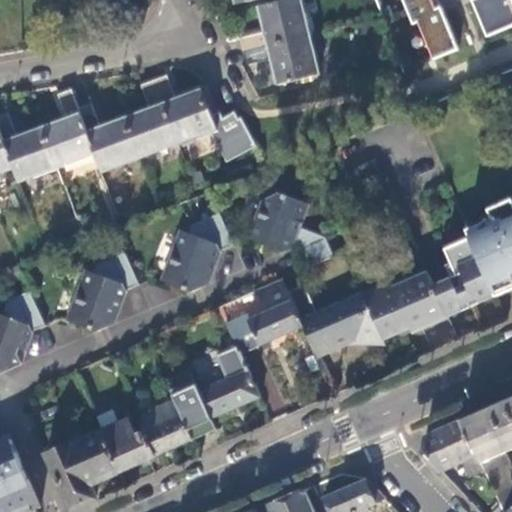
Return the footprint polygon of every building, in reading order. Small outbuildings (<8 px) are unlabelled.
[(242,52),(308,36),(298,0),(287,0),(257,7),(263,32),(239,37),(242,52)] [(402,0),(413,25),(418,23),(434,61),(458,50),(441,8),(436,10),(432,0),(402,0)] [(441,8),(437,0),(432,0),(436,10),(441,8)] [(511,0),(472,0),(484,28),(508,18),(511,27),(511,0)] [(318,75),(308,36),(242,52),(244,64),(269,59),(275,85),(318,75)] [(165,81),(154,86),(177,147),(190,143),(214,134),(198,95),(174,103),(165,81)] [(177,147),(154,86),(141,90),(150,113),(125,122),(140,161),(177,147)] [(95,157),(79,113),(70,90),(57,95),(67,121),(42,130),(58,171),(95,157)] [(101,176),(140,161),(125,122),(99,131),(91,109),(79,113),(95,157),(101,176)] [(58,171),(42,130),(19,139),(9,116),(0,118),(0,130),(13,165),(21,186),(58,171)] [(0,170),(13,165),(0,130),(0,170)] [(214,134),(190,143),(193,152),(217,143),(214,134)] [(343,173),(351,188),(377,176),(369,161),(343,173)] [(300,271),(336,257),(328,238),(303,228),(312,204),(281,192),(262,200),(251,231),(256,240),(284,251),(294,247),(292,253),(300,271)] [(471,238),(497,296),(511,289),(511,199),(490,209),(495,222),(491,223),(489,218),(481,228),(482,231),(471,236),(468,231),(471,229),(471,228),(467,230),(471,238)] [(230,247),(216,215),(189,227),(186,235),(177,233),(159,282),(188,293),(206,285),(218,253),(230,247)] [(497,296),(471,238),(445,249),(451,263),(455,261),(461,273),(432,286),(444,310),(446,315),(447,318),(497,296)] [(137,286),(123,255),(94,266),(92,274),(84,272),(66,321),(94,331),(111,325),(123,291),(137,286)] [(444,310),(432,286),(426,272),(395,286),(393,282),(363,295),(381,337),(401,328),(398,322),(406,318),(409,325),(412,331),(431,322),(429,317),(444,310)] [(303,329),(287,291),(282,280),(258,290),(268,314),(251,320),(248,312),(227,321),(238,347),(241,354),(303,329)] [(347,342),(384,343),(381,337),(363,295),(317,314),(304,285),(287,291),(303,329),(315,356),(347,342)] [(43,326),(27,293),(6,301),(1,317),(0,316),(0,374),(18,366),(30,331),(43,326)] [(446,315),(444,310),(429,317),(431,322),(446,315)] [(401,328),(409,325),(406,318),(398,322),(401,328)] [(163,344),(159,335),(150,339),(154,347),(163,344)] [(176,403),(192,441),(217,430),(212,419),(261,398),(241,354),(238,347),(217,356),(227,381),(200,392),(191,371),(167,382),(176,403)] [(511,449),(511,399),(496,407),(462,421),(481,463),(483,462),(487,471),(502,506),(504,511),(508,511),(511,508),(511,465),(506,452),(511,449)] [(192,441),(176,403),(152,413),(158,427),(144,433),(154,458),(192,441)] [(137,435),(132,422),(131,419),(103,431),(120,472),(154,458),(144,433),(137,435)] [(481,463),(462,421),(427,437),(424,451),(442,471),(465,461),(472,477),(487,471),(483,462),(481,463)] [(120,472),(103,431),(47,456),(71,511),(87,504),(96,500),(90,485),(120,472)] [(0,511),(31,511),(38,509),(7,440),(0,443),(0,511)] [(331,511),(368,511),(371,511),(370,508),(388,500),(369,479),(326,499),(331,511)] [(315,511),(306,490),(284,499),(266,507),(268,511),(315,511)]
